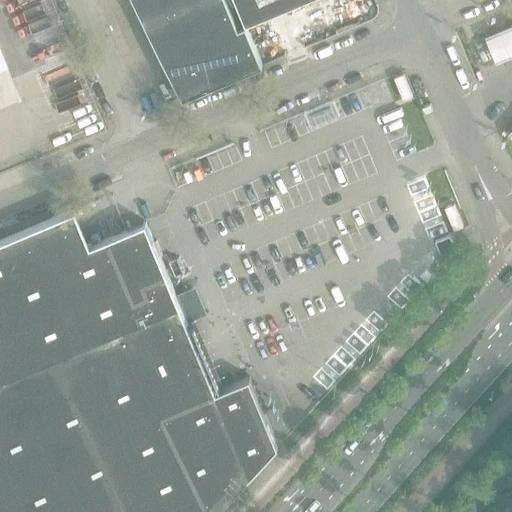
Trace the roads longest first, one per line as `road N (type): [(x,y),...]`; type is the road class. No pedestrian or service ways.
road 1 (secondary): [(511,282),(303,511)]
road 2 (unclassified): [(144,149),(422,30)]
road 3 (unclassified): [(511,238),(422,30)]
road 4 (secondary): [(364,511),(511,344)]
road 5 (unclassified): [(144,149),(84,0)]
road 6 (unclassified): [(0,212),(144,149)]
